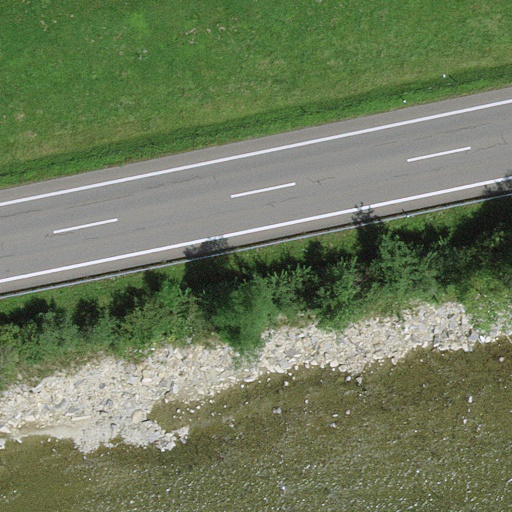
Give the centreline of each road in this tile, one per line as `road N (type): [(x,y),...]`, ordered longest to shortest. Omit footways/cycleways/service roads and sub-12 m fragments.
road 1 (track): [(511,39),(0,146)]
road 2 (trunk): [(511,137),(0,244)]
